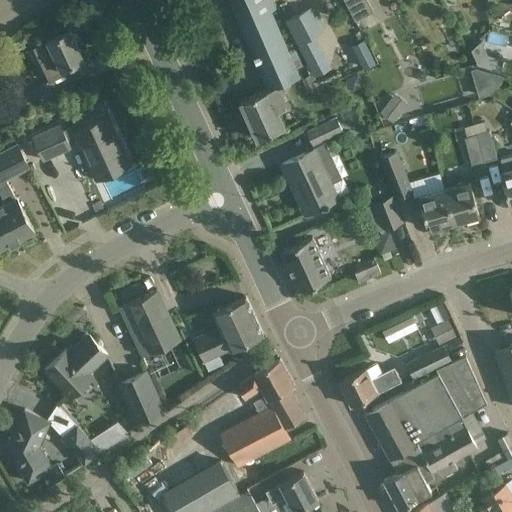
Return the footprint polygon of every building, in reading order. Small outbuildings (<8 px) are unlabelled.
[(257,138),(275,130),(285,126),(278,111),(289,106),(280,85),(299,76),(271,11),(276,9),(272,0),(229,0),(268,89),(240,101),(257,138)] [(343,0),(355,21),(369,13),(361,0),(343,0)] [(220,26),(211,6),(203,10),(211,30),(220,26)] [(294,15),(284,20),(296,44),(297,43),(301,50),(310,45),(317,42),(313,35),(320,31),(308,8),(294,15)] [(34,47),(42,65),(49,81),(65,73),(63,69),(84,59),(70,30),(34,47)] [(353,47),(365,70),(376,64),(364,41),(353,47)] [(483,45),(472,51),(478,63),(489,57),(483,45)] [(296,50),(289,53),(299,76),(301,75),(309,91),(315,88),(296,50)] [(346,78),(351,91),(364,85),(359,73),(346,78)] [(46,82),(23,92),(30,106),(53,96),(46,82)] [(388,103),(381,111),(393,121),(399,113),(388,103)] [(60,123),(32,136),(43,160),(71,147),(70,143),(77,140),(96,180),(131,164),(108,114),(79,127),(76,123),(63,129),(60,123)] [(337,118),(307,132),(313,144),(343,130),(337,118)] [(488,132),(486,132),(483,122),(474,124),(484,162),(495,159),(488,132)] [(484,163),(484,162),(474,124),(464,127),(466,138),(464,138),(472,166),(484,163)] [(0,248),(34,231),(16,197),(6,178),(29,166),(17,143),(0,152),(0,193),(5,203),(0,205),(0,248)] [(299,155),(281,163),(293,189),(299,186),(310,211),(323,205),(338,198),(331,183),(343,178),(333,157),(331,158),(324,143),(299,155)] [(411,190),(396,150),(380,156),(395,197),(411,190)] [(501,171),(511,205),(511,206),(511,154),(501,158),(499,163),(502,171),(501,171)] [(469,181),(445,188),(454,221),(465,218),(466,222),(479,218),(478,215),(479,214),(469,181)] [(87,200),(101,198),(98,182),(84,185),(87,200)] [(443,224),(454,221),(445,188),(420,195),(411,197),(417,216),(425,214),(429,228),(430,228),(431,232),(444,228),(443,224)] [(403,221),(393,194),(373,201),(384,229),(403,221)] [(408,231),(390,237),(397,258),(416,252),(408,231)] [(287,268),(291,276),(298,292),(331,276),(313,236),(280,252),(287,267),(287,268)] [(381,272),(377,263),(355,272),(359,282),(381,272)] [(157,288),(119,306),(142,356),(180,338),(157,288)] [(230,348),(263,333),(246,296),(212,311),(219,326),(194,338),(204,360),(229,348),(230,348)] [(439,345),(457,336),(448,318),(431,327),(439,345)] [(107,353),(90,334),(71,352),(67,348),(45,369),(70,395),(92,375),(88,371),(107,353)] [(511,343),(495,349),(511,394),(511,343)] [(441,346),(407,362),(414,377),(450,359),(443,345),(441,346)] [(465,355),(450,362),(436,368),(438,373),(372,409),(397,455),(405,469),(445,450),(450,460),(475,447),(475,445),(483,437),(471,410),(487,403),(465,355)] [(261,409),(224,434),(243,463),(272,448),(290,438),(284,427),(306,415),(291,387),(295,384),(280,358),(254,373),(254,374),(237,385),(246,397),(261,385),(266,392),(255,400),(261,409)] [(366,367),(339,380),(351,405),(369,396),(378,392),(402,381),(395,366),(382,373),(377,363),(366,368),(366,367)] [(162,408),(145,371),(120,382),(137,419),(162,408)] [(9,436),(5,446),(10,456),(12,455),(28,482),(42,474),(49,485),(65,475),(58,462),(52,466),(39,444),(50,420),(25,408),(12,437),(9,436)] [(188,434),(209,419),(203,411),(182,426),(188,434)] [(85,462),(100,449),(77,423),(62,436),(85,462)] [(117,423),(92,439),(101,449),(127,433),(117,423)] [(511,456),(511,440),(507,432),(497,437),(503,450),(485,460),(489,468),(508,458),(508,459),(511,456)] [(399,507),(417,498),(431,491),(426,482),(454,467),(450,460),(445,450),(405,469),(384,478),(399,507)] [(132,477),(152,462),(146,455),(126,469),(132,477)] [(294,511),(318,500),(303,471),(265,491),(267,497),(255,503),(249,490),(241,495),(220,458),(163,491),(174,511),(294,511)] [(481,496),(485,502),(490,511),(491,511),(511,499),(511,491),(510,493),(504,482),(481,496)] [(511,511),(511,499),(491,511),(511,511)] [(433,511),(428,502),(409,511),(433,511)]
